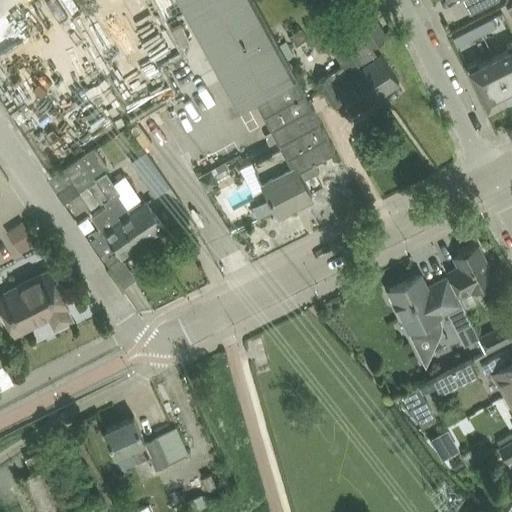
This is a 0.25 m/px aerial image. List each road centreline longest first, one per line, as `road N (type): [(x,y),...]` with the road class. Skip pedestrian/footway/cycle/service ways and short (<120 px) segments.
road 1 (residential): [(145,349),(490,177)]
road 2 (unclassified): [(145,349),(0,131)]
road 3 (residential): [(490,177),(400,0)]
